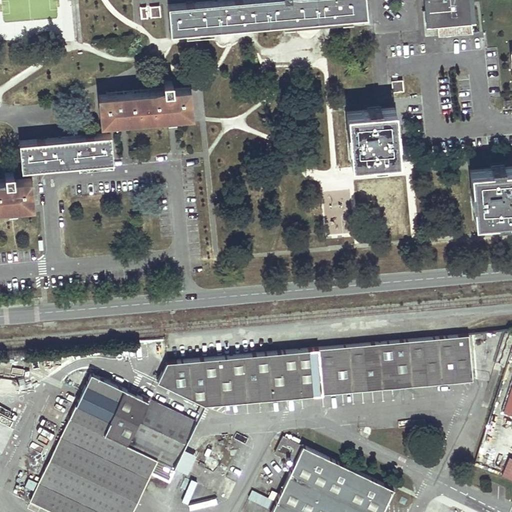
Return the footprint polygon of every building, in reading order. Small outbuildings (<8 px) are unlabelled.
[(219,0),(193,2),(193,4),(194,6),(191,7),(190,3),(169,5),(171,32),(186,30),(213,28),(236,26),(244,25),(283,22),(350,16),(366,15),(364,0),(241,0),(242,2),(238,2),(237,0),(219,0)] [(423,0),(424,10),(428,10),(429,23),(438,23),(471,20),(470,7),(469,1),(469,0),(423,0)] [(150,16),(160,16),(159,6),(150,7),(150,16)] [(283,25),(350,19),(350,16),(283,22),(283,25)] [(472,32),(471,20),(438,23),(439,35),(453,34),(472,32)] [(403,90),(402,80),(392,81),(393,91),(403,90)] [(173,89),(173,85),(172,82),(164,82),(165,89),(124,93),(124,96),(120,97),(119,93),(99,95),(101,122),(119,121),(127,120),(143,119),(157,117),(192,114),(190,87),(173,89)] [(398,150),(397,141),(393,141),(392,132),(391,132),(391,126),(396,126),(395,108),(347,112),(348,129),(351,129),(352,138),(352,145),(350,145),(351,162),(399,159),(398,150)] [(21,168),(30,167),(39,166),(39,162),(46,162),(46,166),(66,164),(88,162),(87,158),(94,157),(95,162),(112,160),(110,133),(92,135),(92,139),(89,139),(89,135),(43,139),(44,143),(40,143),(40,139),(19,141),(21,168)] [(474,221),(498,219),(511,217),(511,166),(501,167),(470,170),(472,188),(475,188),(476,195),(476,202),(473,203),(474,221)] [(0,208),(33,206),(32,178),(13,180),(13,173),(5,173),(5,181),(0,181),(0,208)] [(157,380),(181,391),(205,403),(472,378),(468,334),(166,361),(157,380)] [(80,394),(69,416),(173,466),(182,448),(189,434),(196,421),(148,398),(148,399),(90,372),(80,394)] [(69,416),(29,500),(54,511),(130,511),(150,472),(168,481),(175,467),(173,466),(69,416)] [(275,453),(285,457),(294,462),(285,480),(270,511),(381,511),(394,488),(303,444),(302,445),(284,436),(275,453)] [(196,455),(182,448),(173,466),(175,467),(187,473),(196,455)] [(511,457),(509,456),(502,473),(511,476),(511,457)] [(287,467),(290,463),(279,458),(277,462),(287,467)] [(276,491),(271,489),(268,495),(251,488),(247,497),(269,507),(276,491)]
